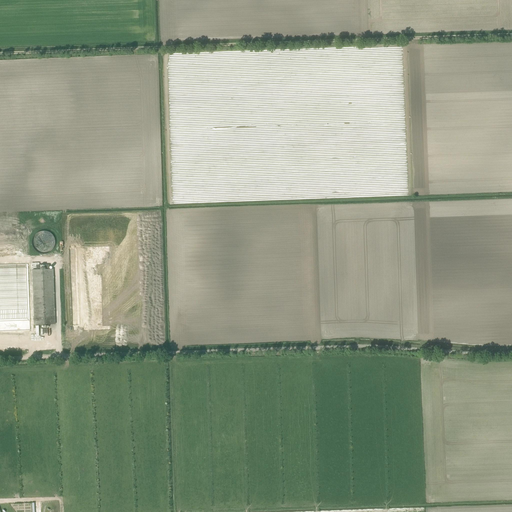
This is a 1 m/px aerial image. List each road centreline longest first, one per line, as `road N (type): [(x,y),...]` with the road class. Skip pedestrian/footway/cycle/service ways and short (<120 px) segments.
road 1 (unclassified): [(0,358),(345,345),(511,351)]
road 2 (track): [(511,36),(0,54)]
